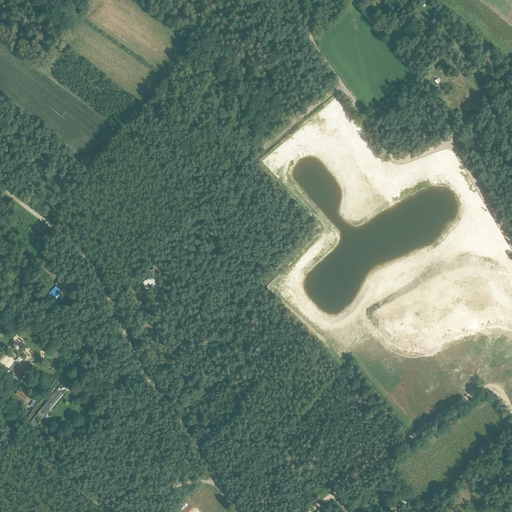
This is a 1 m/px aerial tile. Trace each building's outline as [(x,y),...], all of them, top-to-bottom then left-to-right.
[(364,13),(369,18),(371,16),(370,15),(372,12),(369,9),(367,11),(366,11),(364,13)] [(442,13),(440,11),(441,11),(439,9),(437,12),(436,11),(433,14),(439,20),(442,17),(440,15),(442,13)] [(439,80),(435,77),(434,78),(432,80),(438,86),(440,83),(437,81),(439,80)] [(44,150),(38,156),(43,160),(49,154),(44,150)] [(142,283),(145,287),(150,283),(154,287),(157,285),(151,277),(142,283)] [(56,286),(49,294),(58,303),(65,295),(67,297),(75,288),(64,278),(60,282),(59,280),(55,285),(56,286)] [(52,300),(49,303),(55,308),(58,305),(52,300)] [(48,313),(42,308),(38,313),(44,317),(48,313)] [(158,343),(165,340),(159,328),(152,331),(158,343)] [(0,362),(9,369),(9,370),(13,373),(11,376),(20,383),(23,378),(20,376),(23,372),(25,373),(27,371),(24,369),(26,366),(27,367),(30,364),(23,359),(22,360),(19,358),(16,363),(14,362),(15,361),(3,352),(0,357),(0,362)] [(28,396),(29,396),(19,389),(16,394),(27,402),(30,398),(28,396)] [(42,419),(63,394),(57,390),(37,415),(42,419)] [(32,431),(38,424),(33,420),(27,427),(32,431)] [(52,431),(47,427),(37,439),(42,443),(52,431)] [(378,495),(385,505),(392,499),(384,490),(378,495)]
